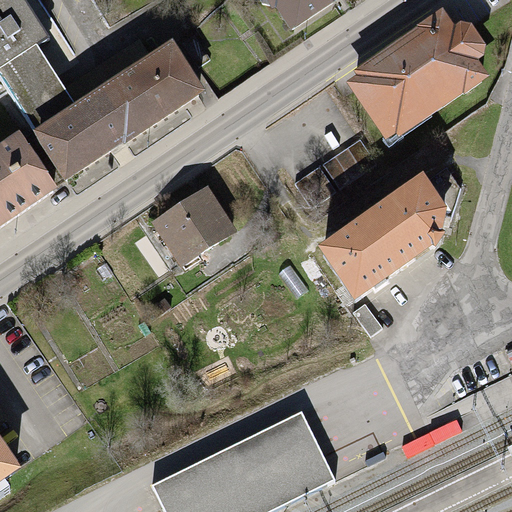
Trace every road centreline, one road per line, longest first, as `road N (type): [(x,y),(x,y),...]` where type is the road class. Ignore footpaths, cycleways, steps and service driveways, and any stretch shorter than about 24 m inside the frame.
road 1 (primary): [(410,0),(0,281)]
road 2 (residential): [(511,126),(476,267),(486,306)]
road 3 (residential): [(486,306),(378,361)]
